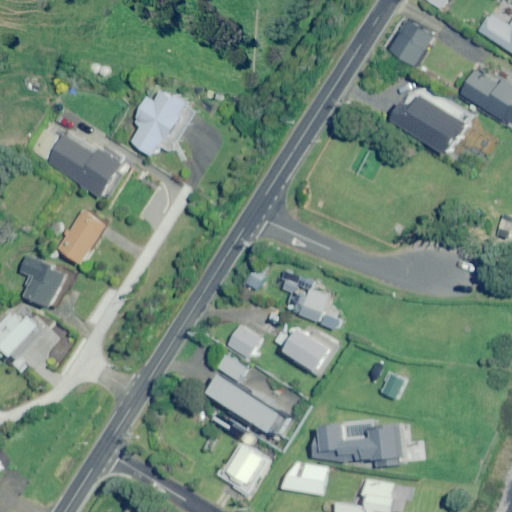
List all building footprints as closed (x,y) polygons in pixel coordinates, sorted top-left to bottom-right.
[(450,0),(430,0),(445,8),(450,0)] [(511,48),(511,25),(494,14),(484,31),(511,48)] [(439,37),(413,21),(395,50),(421,67),(439,37)] [(503,85),(480,70),(465,94),(511,123),(511,72),(503,85)] [(480,116),(422,81),(397,121),(452,155),(462,139),(490,157),(500,140),(475,124),(480,116)] [(181,97),(170,91),(163,102),(155,97),(140,122),(147,127),(138,142),(160,156),(166,146),(176,152),(202,112),(193,106),(196,103),(182,95),(181,97)] [(66,132),(52,123),(34,151),(48,160),(66,132)] [(107,198),(109,196),(113,198),(129,173),(125,171),(132,159),(113,148),(110,153),(75,131),(71,137),(69,135),(52,163),(107,198)] [(69,225),(72,227),(68,234),(72,236),(64,248),(90,264),(113,227),(90,212),(85,219),(77,214),(69,225)] [(511,215),(508,214),(501,239),(511,241),(511,215)] [(26,272),(33,275),(29,285),(34,287),(30,297),(58,308),(65,289),(73,292),(80,274),(33,255),(26,272)] [(294,304),(308,309),(305,315),(341,329),(344,321),(328,314),(335,296),(316,289),(317,285),(305,280),(303,284),(292,280),(287,291),(297,295),(294,304)] [(291,315),(279,310),(274,321),(286,327),(291,315)] [(30,323),(17,311),(0,329),(0,339),(21,360),(50,330),(37,316),(30,323)] [(280,342),(303,357),(299,363),(323,379),(345,345),(340,342),(318,329),(315,334),(307,329),(305,331),(296,325),(290,334),(287,332),(280,342)] [(267,339),(245,326),(233,345),(255,359),(267,339)] [(228,374),(242,383),(252,368),(231,355),(221,370),(228,374)] [(31,368),(24,360),(16,368),(23,376),(31,368)] [(410,380),(395,373),(386,392),(402,399),(410,380)] [(242,383),(228,374),(216,393),(279,432),(291,413),(242,383)] [(319,458),(382,466),(406,466),(406,461),(425,461),(425,442),(411,442),(411,424),(390,424),(390,429),(380,429),(380,436),(371,436),(371,424),(328,424),(328,437),(322,437),(319,458)] [(274,460),(247,443),(234,464),(232,462),(224,474),(254,493),(274,460)] [(335,467),(303,462),(288,489),(330,495),(335,467)] [(400,483),(373,479),(369,506),(345,503),(343,511),(400,511),(402,500),(413,501),(415,488),(400,486),(400,483)]
